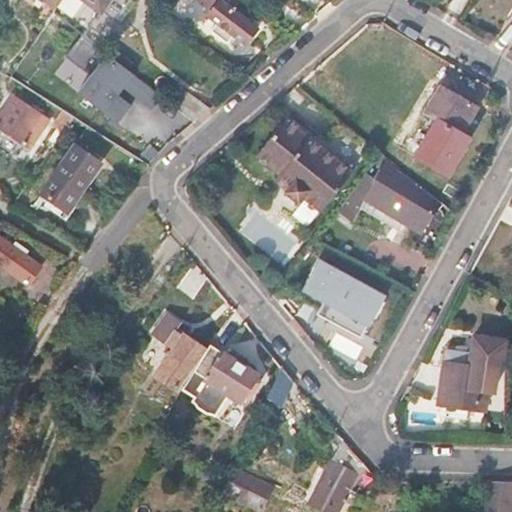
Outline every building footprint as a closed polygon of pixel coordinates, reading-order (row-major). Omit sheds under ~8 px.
[(83,0),(80,5),(96,16),(107,0),(83,0)] [(215,15),(218,17),(209,27),(225,39),(231,31),(244,41),(255,26),(231,7),(236,0),(190,0),(213,17),(215,15)] [(259,0),(256,0),(251,6),(261,14),(267,6),(259,0)] [(63,62),(68,65),(81,46),(94,55),(98,50),(64,24),(47,51),(63,62)] [(79,99),(155,144),(168,123),(153,114),(166,93),(104,56),(79,99)] [(465,134),(473,121),(479,107),(442,86),(429,110),(427,113),(437,119),(417,156),(449,174),(470,137),(465,134)] [(184,106),(202,118),(213,109),(194,93),(184,106)] [(14,95),(0,115),(0,126),(26,143),(44,116),(14,95)] [(351,172),(288,120),(258,156),(277,172),(274,179),(287,190),(285,194),(297,205),(303,198),(319,212),(351,172)] [(75,147),(41,196),(66,213),(99,164),(75,147)] [(375,184),(365,176),(345,202),(339,211),(357,224),(372,203),(420,231),(439,198),(384,168),(375,184)] [(285,258),(297,234),(249,211),(237,235),(285,258)] [(0,235),(0,269),(3,265),(28,283),(41,265),(0,235)] [(383,296),(321,263),(305,289),(334,305),(328,316),(362,335),(383,296)] [(160,376),(181,389),(207,346),(187,334),(185,337),(178,332),(170,345),(178,349),(160,376)] [(444,364),(438,400),(484,407),(489,370),(497,372),(498,360),(505,361),(506,342),(473,338),(472,346),(457,345),(452,346),(449,349),(446,361),(444,364)] [(264,377),(213,344),(202,361),(197,371),(248,403),(264,377)] [(292,378),(281,365),(266,398),(279,405),(292,378)] [(360,472),(365,463),(344,438),(308,500),(335,511),(336,511),(352,485),(356,488),(363,474),(360,472)] [(272,485),(234,469),(223,493),(262,511),(272,485)] [(511,511),(511,480),(498,480),(490,480),(485,511),(511,511)]
